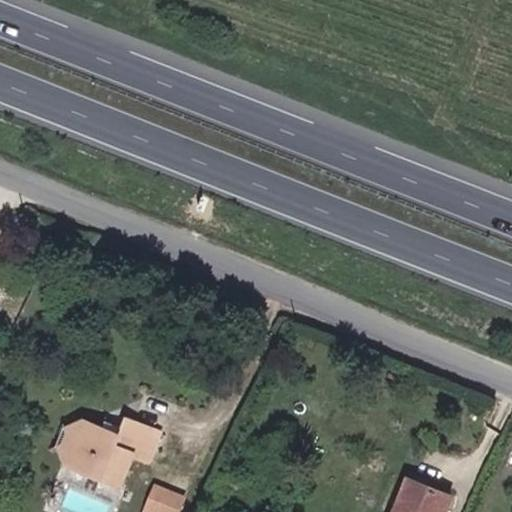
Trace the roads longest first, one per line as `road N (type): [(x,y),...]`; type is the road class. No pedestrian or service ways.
road 1 (residential): [(0,178),(511,383)]
road 2 (trunk): [(511,214),(0,17)]
road 3 (trunk): [(0,77),(511,273)]
